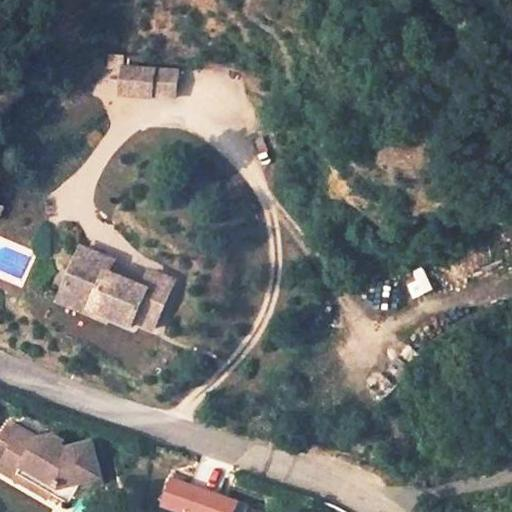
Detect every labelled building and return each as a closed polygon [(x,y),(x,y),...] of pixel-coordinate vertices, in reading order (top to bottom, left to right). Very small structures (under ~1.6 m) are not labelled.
[(111,63),(126,63),(127,48),(112,48),(111,63)] [(126,63),(125,90),(155,91),(156,65),(126,63)] [(156,65),(155,91),(178,92),(179,67),(156,65)] [(0,202),(3,204),(9,192),(0,188),(0,202)] [(138,314),(157,323),(179,275),(155,265),(149,280),(113,265),(118,254),(88,241),(73,277),(100,288),(94,302),(136,319),(138,314)] [(94,302),(100,288),(73,277),(65,295),(92,307),(94,302)] [(18,475),(50,493),(55,483),(64,488),(78,485),(100,481),(92,443),(65,449),(59,446),(62,441),(48,434),(33,439),(9,423),(0,439),(0,442),(10,448),(2,461),(0,465),(0,470),(16,479),(18,475)] [(10,448),(0,442),(0,459),(2,461),(10,448)] [(55,483),(50,493),(69,503),(78,485),(64,488),(55,483)]
